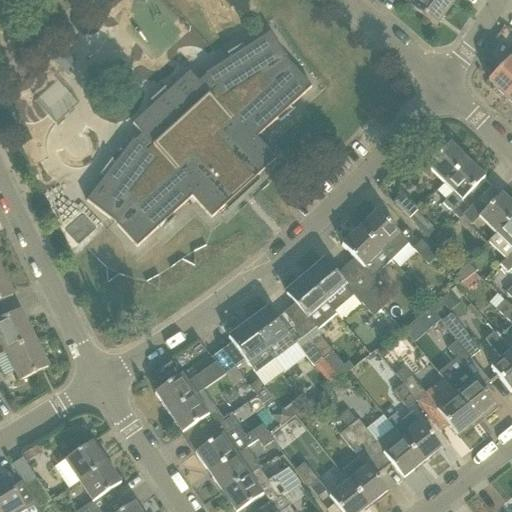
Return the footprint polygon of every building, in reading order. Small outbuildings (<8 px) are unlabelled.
[(401,0),(436,26),(455,0),(401,0)] [(231,210),(258,184),(261,182),(259,181),(258,182),(255,178),(276,159),(256,138),(276,120),(279,123),(278,123),(280,124),(293,112),(290,108),(311,88),(291,66),(286,59),(270,34),(245,50),(242,45),(226,55),(227,56),(228,56),(230,59),(205,75),(206,76),(198,83),(189,73),(167,93),(165,90),(166,89),(165,88),(150,102),(151,103),(152,102),(154,105),(133,125),(142,135),(134,142),(133,141),(115,164),(112,162),(113,161),(111,160),(101,174),(105,178),(86,202),(110,220),(117,226),(137,248),(159,228),(162,232),(176,219),(175,218),(174,219),(171,216),(192,197),(211,219),(225,206),(228,209),(227,211),(228,212),(231,210)] [(54,60),(65,73),(76,63),(65,50),(54,60)] [(511,91),(511,54),(509,59),(488,81),(506,98),(511,91)] [(449,144),(427,167),(444,185),(467,161),(449,144)] [(443,204),(460,221),(463,217),(479,201),(470,192),(484,178),(467,161),(444,185),(438,192),(447,200),(443,204)] [(409,219),(415,213),(418,211),(402,195),(394,204),(409,219)] [(479,201),(463,217),(472,225),(478,218),(495,235),(496,235),(511,218),(511,205),(501,195),(487,209),(479,201)] [(377,212),(359,229),(391,261),(408,245),(377,212)] [(511,218),(496,235),(495,235),(488,242),(505,260),(511,252),(511,218)] [(373,278),(391,261),(359,229),(341,246),(373,278)] [(429,265),(437,257),(422,242),(414,250),(429,265)] [(511,252),(505,260),(499,265),(507,273),(511,268),(511,286),(505,293),(511,299),(511,252)] [(452,264),(460,272),(467,265),(460,257),(452,264)] [(352,297),(344,288),(344,287),(324,263),(305,278),(334,312),(352,297)] [(474,273),(475,272),(467,265),(460,272),(455,277),(462,283),(474,273)] [(0,302),(13,296),(0,270),(0,302)] [(334,312),(305,278),(286,294),(317,331),(336,315),(334,312)] [(367,292),(382,309),(391,301),(376,284),(367,292)] [(449,314),(463,303),(453,291),(439,302),(449,314)] [(382,309),(367,292),(358,300),(373,317),(382,309)] [(511,325),(511,308),(505,302),(497,311),(511,325)] [(466,309),(474,319),(478,316),(470,306),(466,309)] [(297,352),(268,309),(247,324),(267,350),(274,360),(274,361),(285,374),(306,357),(314,367),(323,360),(309,342),(297,352)] [(0,322),(0,356),(6,354),(34,340),(21,312),(0,322)] [(409,328),(415,338),(438,325),(432,315),(409,328)] [(267,350),(247,324),(228,339),(247,364),(255,374),(274,361),(274,360),(267,350)] [(452,336),(470,359),(479,352),(465,335),(459,328),(451,334),(452,336)] [(490,368),(510,393),(511,392),(511,357),(509,353),(500,342),(501,342),(494,333),(485,340),(500,360),(490,368)] [(309,342),(323,360),(333,352),(319,334),(309,342)] [(490,384),(470,359),(452,336),(448,340),(452,345),(447,350),(460,367),(461,367),(463,370),(455,378),(446,367),(437,374),(449,389),(455,396),(456,396),(476,421),(484,415),(486,418),(497,409),(482,390),(490,384)] [(34,340),(6,354),(19,382),(48,368),(34,340)] [(212,358),(216,363),(225,376),(235,369),(222,351),(212,358)] [(157,371),(161,378),(177,367),(173,361),(157,371)] [(225,376),(216,363),(186,384),(181,376),(154,394),(168,414),(203,391),(225,376)] [(426,395),(412,377),(403,366),(394,374),(403,384),(416,402),(426,395)] [(262,405),(271,398),(258,380),(249,388),(262,405)] [(416,402),(403,384),(393,392),(407,409),(416,402)] [(328,389),(320,395),(326,402),(333,396),(328,389)] [(468,427),(476,421),(456,396),(455,396),(449,389),(442,394),(448,402),(436,411),(457,437),(457,436),(459,440),(471,431),(468,427)] [(223,421),(222,420),(216,411),(203,391),(168,414),(182,435),(198,423),(204,433),(223,421)] [(326,402),(320,395),(306,406),(309,410),(321,400),(324,403),(326,402)] [(289,420),(282,412),(281,410),(270,418),(278,429),(289,420)] [(247,449),(250,446),(244,437),(230,415),(230,414),(222,420),(223,421),(204,433),(211,443),(195,454),(209,474),(247,449)] [(390,464),(403,480),(423,464),(402,439),(393,429),(375,443),(358,421),(356,422),(349,428),(382,471),(390,464)] [(402,439),(423,464),(441,449),(421,424),(402,439)] [(261,426),(244,437),(250,446),(257,441),(267,435),(261,426)] [(353,453),(358,459),(340,473),(348,483),(348,482),(368,507),(387,492),(375,477),(382,471),(349,428),(340,435),(353,453)] [(267,435),(257,441),(262,449),(273,442),(267,435)] [(79,482),(106,464),(92,443),(54,469),(68,490),(79,482)] [(27,461),(38,455),(42,453),(38,447),(35,449),(35,448),(24,455),(27,461)] [(222,494),(260,469),(247,449),(209,474),(222,494)] [(78,511),(77,511),(100,511),(119,500),(112,490),(121,484),(106,464),(79,482),(92,502),(78,511)] [(317,499),(326,492),(304,464),(295,471),(317,499)] [(257,511),(261,511),(282,498),(286,495),(273,477),(267,480),(260,469),(222,494),(234,511),(239,511),(252,503),(257,511)] [(13,511),(14,511),(31,501),(20,483),(12,487),(7,478),(0,482),(0,511),(13,511)] [(37,481),(25,488),(32,500),(38,510),(50,502),(37,481)] [(348,482),(348,483),(329,498),(340,511),(362,511),(368,507),(348,482)] [(291,511),(282,498),(261,511),(291,511)] [(139,511),(134,504),(125,510),(119,500),(100,511),(139,511)]
